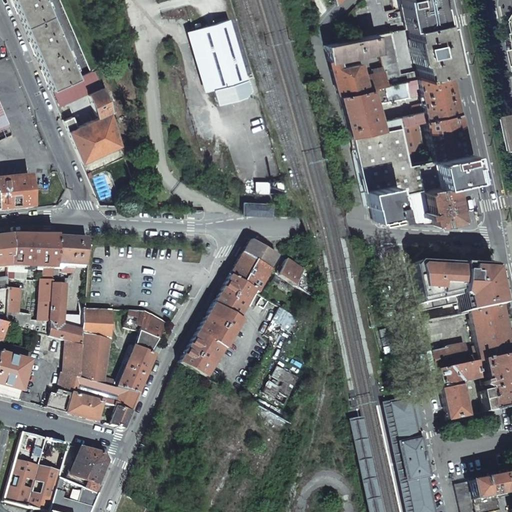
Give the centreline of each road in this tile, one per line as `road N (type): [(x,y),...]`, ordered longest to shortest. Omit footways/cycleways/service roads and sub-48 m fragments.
road 1 (residential): [(511,443),(442,459),(393,234)]
road 2 (unknown): [(134,0),(163,175),(240,228)]
road 3 (residential): [(366,232),(317,47),(326,20),(349,0)]
road 4 (residential): [(126,448),(169,350),(240,228)]
road 5 (secondary): [(448,0),(496,236)]
road 6 (residential): [(0,4),(91,224)]
road 7 (residential): [(240,228),(91,224)]
road 8 (residential): [(0,412),(126,448)]
road 9 (residential): [(366,232),(240,228)]
